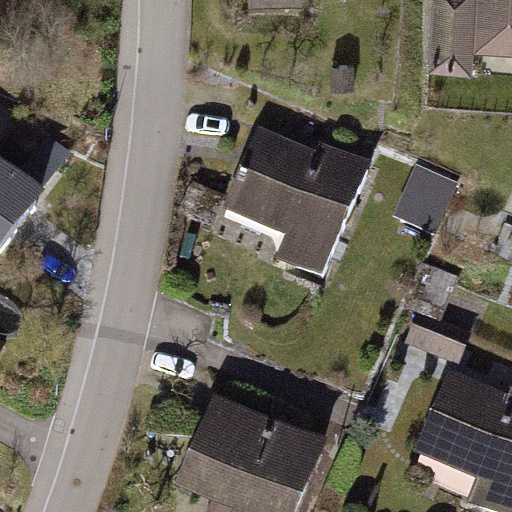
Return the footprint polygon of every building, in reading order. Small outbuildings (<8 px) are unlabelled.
[(511,0),(425,0),(421,76),(464,79),(466,48),(511,51),(511,0)] [(353,63),(331,65),(332,89),(354,88),(353,63)] [(317,157),(261,133),(226,216),(286,241),(275,266),(325,287),(372,173),(320,151),(317,157)] [(0,236),(32,197),(0,171),(0,236)] [(454,191),(414,174),(393,223),(433,241),(454,191)] [(403,349),(460,375),(475,343),(418,317),(403,349)] [(511,511),(511,417),(510,417),(506,427),(452,404),(418,483),(471,506),(467,511),(511,511)] [(298,511),(318,466),(213,422),(174,511),(298,511)]
